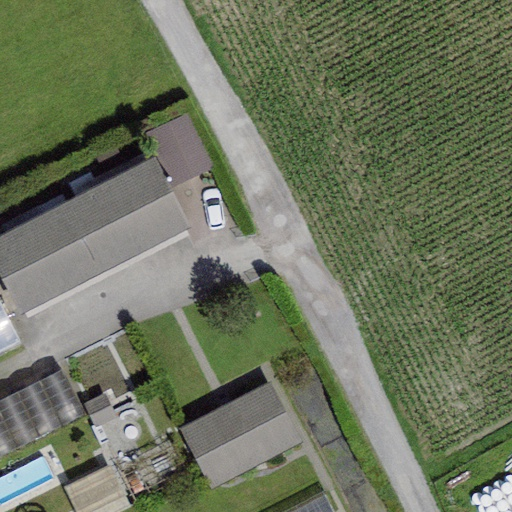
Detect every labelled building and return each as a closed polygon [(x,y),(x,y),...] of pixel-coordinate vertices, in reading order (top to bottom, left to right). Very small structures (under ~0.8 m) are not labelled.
[(179,184),(218,165),(189,107),(150,126),(179,184)] [(86,191),(159,153),(148,130),(74,167),(86,191)] [(153,163),(0,240),(0,281),(19,318),(188,232),(153,163)] [(0,357),(21,347),(0,306),(0,357)] [(0,399),(0,454),(85,423),(67,375),(0,399)] [(218,485),(309,439),(278,378),(187,424),(218,485)] [(333,511),(326,497),(296,511),(333,511)]
